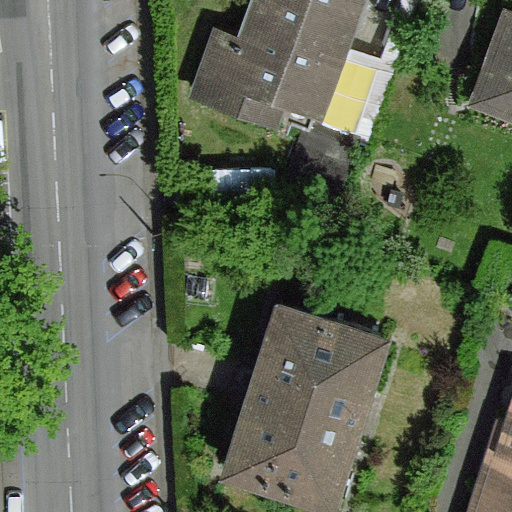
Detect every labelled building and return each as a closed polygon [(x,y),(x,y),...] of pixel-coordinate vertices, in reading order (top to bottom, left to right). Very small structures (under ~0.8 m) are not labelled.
[(357,0),(258,0),(244,40),(220,32),(201,90),(305,127),(312,130),(315,123),(357,0)] [(511,10),(510,10),(478,95),(511,107),(511,10)] [(360,139),(315,123),(312,130),(305,127),(278,201),(330,221),(360,139)] [(273,208),(273,167),(217,168),(219,209),(273,208)] [(260,213),(220,215),(221,240),(261,239),(260,213)] [(384,331),(283,300),(233,464),(334,495),(384,331)] [(483,511),(511,511),(511,450),(504,448),(483,511)]
